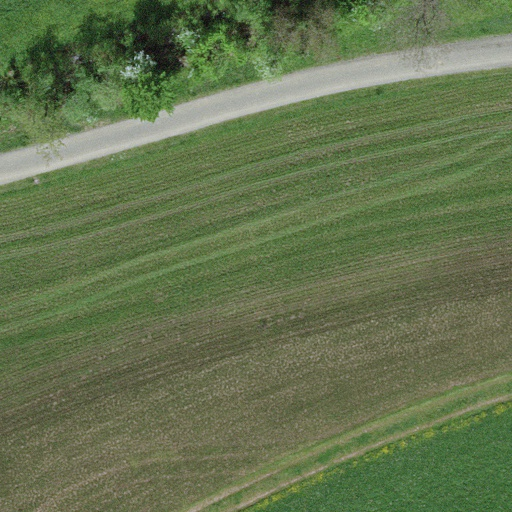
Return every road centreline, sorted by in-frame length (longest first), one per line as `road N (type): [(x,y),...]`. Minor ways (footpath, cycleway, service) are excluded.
road 1 (unclassified): [(511,58),(391,75),(0,173)]
road 2 (track): [(220,511),(331,455),(511,388)]
